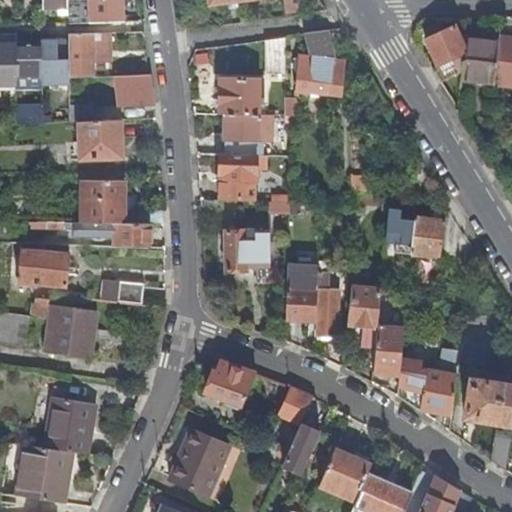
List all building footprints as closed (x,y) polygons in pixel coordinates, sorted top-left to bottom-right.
[(42,0),(42,9),(69,8),(69,0),(42,0)] [(69,23),(124,22),(123,0),(69,0),(69,8),(69,23)] [(304,12),(301,0),(284,0),(288,15),(304,12)] [(441,81),(463,70),(465,46),(456,27),(445,31),(441,24),(426,31),(429,38),(427,40),(439,65),(433,68),(441,81)] [(333,60),(336,60),(329,31),(305,34),(310,57),(298,55),(295,91),(330,94),(333,60)] [(109,32),(93,33),(69,34),(70,41),(70,78),(94,77),(93,61),(110,61),(109,32)] [(268,74),(287,75),(288,37),(268,40),(268,74)] [(495,86),(511,87),(511,39),(500,38),(499,42),(495,83),(495,86)] [(463,70),(462,79),(495,83),(499,42),(467,39),(467,51),(465,46),(463,70)] [(20,78),(38,78),(41,45),(32,45),(32,40),(18,41),(18,42),(20,78)] [(41,41),(41,45),(38,78),(42,78),(43,85),(70,85),(70,78),(70,41),(64,41),(41,41)] [(0,78),(16,78),(20,78),(18,42),(0,42),(0,78)] [(340,61),(336,60),(333,60),(330,94),(342,96),(344,75),(339,74),(340,61)] [(132,106),(142,105),(155,105),(154,99),(150,75),(116,76),(120,106),(127,106),(127,111),(132,111),(132,106)] [(228,114),(260,115),(260,106),(264,106),(265,80),(221,79),(220,113),(228,114)] [(44,115),(43,95),(16,96),(17,116),(26,116),(26,125),(35,124),(34,116),(44,115)] [(227,154),(259,155),(260,142),(274,142),(275,115),(260,115),(228,114),(227,154)] [(124,158),(122,120),(80,122),(81,159),(124,158)] [(227,154),(222,154),(221,174),(227,174),(226,200),(257,201),(257,169),(268,170),(268,156),(259,155),(227,154)] [(353,192),(368,193),(370,175),(355,173),(353,192)] [(89,180),(88,201),(88,222),(124,223),(124,181),(89,180)] [(290,194),(272,194),(272,202),(290,203),(290,194)] [(238,218),(238,201),(203,200),(204,218),(238,218)] [(290,203),(272,202),(271,212),(291,213),(291,203),(290,203)] [(300,213),(301,203),(291,203),(291,213),(300,213)] [(139,208),(139,223),(150,223),(165,223),(164,208),(139,208)] [(442,258),(448,213),(436,211),(435,219),(416,217),(416,221),(413,254),(442,258)] [(83,222),(83,213),(62,212),(62,222),(83,222)] [(391,252),(413,254),(416,221),(395,219),(391,252)] [(62,222),(59,222),(59,228),(81,228),(81,237),(115,238),(115,246),(150,247),(150,223),(139,223),(124,223),(88,222),(83,222),(62,222)] [(248,261),(272,261),(272,230),(227,230),(228,271),(248,271),(248,269),(248,261)] [(19,282),(67,287),(70,254),(22,249),(19,282)] [(272,269),(272,261),(248,261),(248,269),(272,269)] [(331,263),(321,262),(318,340),(323,341),(323,336),(338,337),(340,292),(331,291),(331,263)] [(287,318),(317,321),(320,268),(289,266),(287,318)] [(103,299),(144,303),(144,283),(105,279),(103,299)] [(352,325),(364,326),(379,327),(382,295),(383,290),(355,287),(352,325)] [(52,301),(53,294),(53,292),(40,291),(38,299),(42,300),(41,305),(49,306),(50,300),(52,301)] [(98,312),(51,307),(49,320),(45,351),(92,357),(98,312)] [(41,325),(42,319),(1,312),(0,318),(0,343),(25,347),(29,323),(41,325)] [(497,317),(467,313),(462,350),(460,362),(490,366),(497,317)] [(362,348),(377,349),(379,327),(364,326),(362,348)] [(406,329),(379,327),(377,349),(375,372),(401,375),(403,359),(406,329)] [(423,362),(403,359),(401,375),(399,397),(423,411),(452,416),(460,362),(462,350),(444,347),(439,371),(423,368),(423,362)] [(243,406),(256,374),(221,362),(217,373),(214,371),(206,393),(243,406)] [(511,386),(471,380),(466,418),(511,425),(511,386)] [(301,424),(313,397),(292,388),(280,416),(301,425),(301,424)] [(89,455),(98,405),(54,398),(46,448),(82,454),(89,455)] [(282,466),(301,474),(320,432),(301,424),(301,425),(282,466)] [(179,456),(168,480),(207,497),(229,447),(190,430),(184,444),(187,445),(181,457),(179,456)] [(508,471),(511,446),(511,434),(498,433),(493,461),(508,471)] [(46,448),(10,443),(5,478),(19,480),(17,497),(66,504),(69,489),(75,491),(82,454),(46,448)] [(367,474),(371,464),(335,448),(319,486),(355,502),(367,474)] [(355,502),(350,511),(418,511),(433,477),(421,470),(411,493),(367,474),(355,502)] [(451,486),(434,476),(433,477),(418,511),(452,511),(461,492),(451,486)] [(465,511),(473,498),(461,492),(452,511),(465,511)] [(183,511),(154,499),(153,502),(160,504),(156,511),(183,511)]
